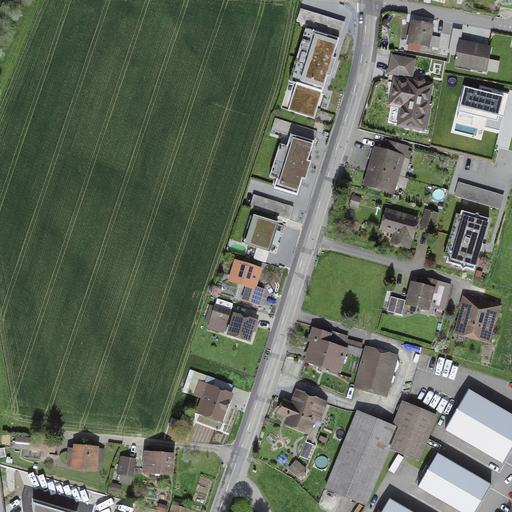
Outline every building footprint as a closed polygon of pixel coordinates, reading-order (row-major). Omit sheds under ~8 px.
[(435,37),(429,36),(431,27),(412,23),(407,49),(417,50),(418,45),(433,48),(435,37)] [(306,32),(282,107),(313,117),(337,41),(306,32)] [(482,52),(482,48),(459,43),(456,63),(468,65),(468,68),(485,71),(488,53),(482,52)] [(414,61),(391,57),(388,74),(410,79),(414,61)] [(407,85),(395,82),(390,104),(403,107),(399,126),(421,130),(421,128),(425,129),(430,104),(426,103),(429,86),(423,85),(423,83),(422,81),(421,80),(419,79),(418,79),(416,80),(415,81),(414,83),(407,82),(407,85)] [(299,194),(314,143),(291,136),(276,188),(299,194)] [(377,151),(372,169),(390,174),(398,176),(406,148),(387,142),(384,153),(377,151)] [(386,191),(390,174),(372,169),(367,186),(386,191)] [(503,195),(458,181),(454,196),(499,209),(503,195)] [(472,267),(487,216),(460,208),(445,259),(472,267)] [(408,247),(416,221),(387,212),(382,229),(396,234),(397,235),(395,244),(408,247)] [(421,228),(431,230),(435,215),(426,212),(421,228)] [(285,227),(256,219),(247,248),(276,257),(285,227)] [(253,288),(258,270),(236,263),(230,282),(250,288),(246,301),(257,305),(261,291),(253,288)] [(412,284),(407,303),(427,309),(431,294),(445,298),(448,286),(427,280),(425,287),(412,284)] [(401,316),(405,301),(390,297),(386,312),(401,316)] [(485,339),(492,314),(465,306),(458,332),(485,339)] [(211,317),(226,321),(229,312),(214,307),(211,317)] [(235,316),(229,335),(247,340),(253,322),(235,316)] [(311,341),(312,342),(306,361),(330,369),(329,372),(337,375),(345,350),(336,347),(335,348),(325,345),(328,336),(314,331),(311,341)] [(394,359),(366,351),(356,386),(384,394),(394,359)] [(228,395),(231,387),(190,372),(184,389),(208,397),(202,414),(219,420),(229,395),(228,395)] [(280,414),(290,418),(288,425),(305,432),(314,409),(322,413),(325,405),(300,394),(295,407),(284,403),(280,414)] [(357,412),(325,489),(365,506),(389,449),(417,461),(435,417),(406,405),(396,428),(357,412)] [(40,449),(40,451),(54,452),(55,442),(41,440),(41,442),(31,441),(30,448),(40,449)] [(307,460),(313,445),(305,442),(299,457),(307,460)] [(69,452),(68,466),(94,469),(95,450),(75,448),(75,453),(69,452)] [(150,468),(150,472),(170,474),(171,457),(146,454),(144,468),(150,468)] [(464,511),(475,511),(490,486),(436,455),(419,486),(464,511)] [(119,482),(129,484),(134,461),(125,459),(124,460),(120,459),(117,474),(121,475),(119,482)] [(299,477),(305,470),(297,464),(291,471),(299,477)] [(408,511),(390,502),(384,511),(408,511)] [(35,511),(64,511),(35,503),(35,511)]
